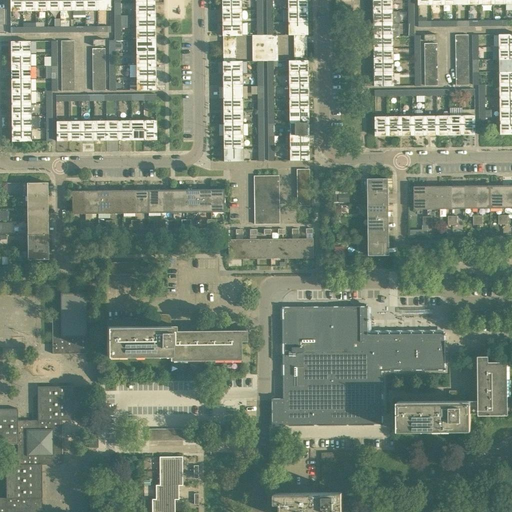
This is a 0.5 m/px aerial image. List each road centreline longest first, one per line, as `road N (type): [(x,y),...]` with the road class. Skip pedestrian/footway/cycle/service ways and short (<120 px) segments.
road 1 (residential): [(511,338),(471,338),(456,329),(453,290),(277,283),(264,290),(263,310)]
road 2 (residential): [(59,163),(194,156),(197,0)]
road 3 (residential): [(400,157),(341,158),(325,147),(323,0)]
road 4 (unclassified): [(122,449),(263,448)]
road 5 (residential): [(263,448),(263,310)]
road 6 (tertiary): [(410,511),(511,444)]
